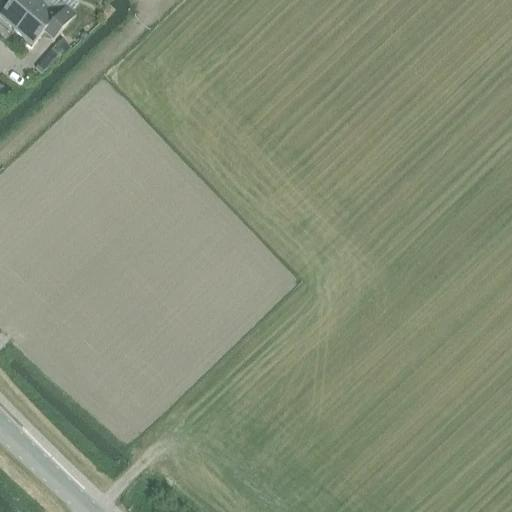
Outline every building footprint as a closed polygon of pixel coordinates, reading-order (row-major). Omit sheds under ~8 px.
[(15,35),(44,1),(42,0),(16,0),(0,18),(0,25),(7,32),(9,29),(15,35)] [(44,1),(15,35),(22,41),(20,43),(30,52),(44,36),(53,44),(59,37),(76,18),(61,5),(54,10),(44,1)] [(104,1),(96,9),(105,18),(113,11),(104,1)] [(63,58),(70,52),(62,42),(55,48),(63,58)] [(54,50),(36,70),(42,75),(60,55),(54,50)]
